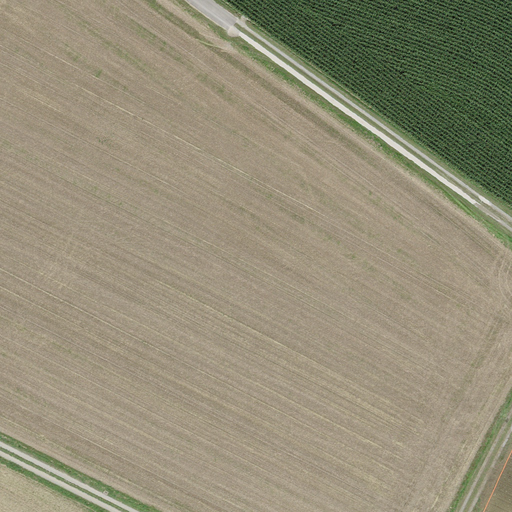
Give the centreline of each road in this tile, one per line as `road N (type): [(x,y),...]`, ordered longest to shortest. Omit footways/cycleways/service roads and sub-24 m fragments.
road 1 (track): [(202,0),(511,230),(511,426),(468,511)]
road 2 (track): [(113,511),(0,457)]
